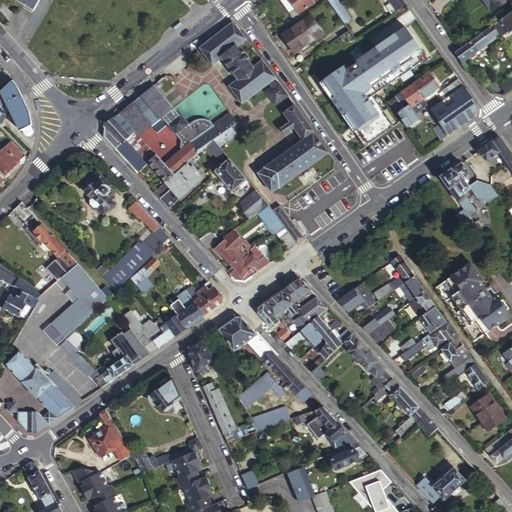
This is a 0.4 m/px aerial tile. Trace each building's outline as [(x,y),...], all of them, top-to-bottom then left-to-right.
[(40,0),(9,0),(33,14),(40,0)] [(278,0),(279,0),(287,12),(296,7),(300,12),(315,2),(313,0),(278,0)] [(337,0),(327,0),(331,5),(343,22),(350,18),(337,0)] [(395,10),(396,11),(406,4),(402,0),(388,0),(390,2),(395,10)] [(480,0),(488,11),(498,4),(496,1),(496,0),(480,0)] [(390,13),(395,10),(390,2),(385,6),(390,13)] [(296,7),(287,12),(292,18),(300,12),(296,7)] [(180,11),(171,18),(174,21),(182,14),(180,11)] [(280,36),(294,54),(323,34),(309,15),(280,36)] [(399,25),(416,48),(425,41),(408,18),(399,25)] [(234,21),(199,48),(213,67),(222,60),(238,80),(229,87),(242,103),(270,83),(274,87),(267,92),(272,99),(285,89),(280,82),(278,84),(274,80),(277,78),(264,60),(254,67),(251,64),(253,62),(247,55),(245,56),(238,47),(248,40),(234,21)] [(500,22),(493,28),(499,37),(507,32),(500,22)] [(336,38),(348,30),(344,24),(330,32),(334,40),(336,38)] [(490,27),(481,33),(487,41),(496,35),(490,27)] [(394,96),(355,39),(348,30),(336,38),(350,57),(353,55),(366,73),(379,91),(396,114),(403,109),(398,103),(404,98),(400,92),(394,96)] [(481,33),(461,47),(453,53),(461,64),(478,52),(476,49),(487,41),(481,33)] [(487,41),(476,49),(478,52),(498,38),(496,35),(487,41)] [(437,53),(427,61),(432,67),(442,60),(437,53)] [(439,86),(428,71),(412,82),(419,92),(421,95),(423,98),(439,86)] [(366,73),(363,76),(376,94),(379,91),(366,73)] [(443,88),(448,96),(463,85),(457,77),(443,88)] [(23,129),(36,122),(20,88),(14,80),(3,91),(8,100),(11,107),(23,129)] [(511,87),(511,83),(510,80),(499,88),(504,94),(511,87)] [(419,92),(412,82),(400,92),(404,98),(406,101),(417,93),(419,92)] [(156,83),(150,88),(150,92),(145,97),(143,94),(133,101),(135,104),(130,109),(125,108),(120,112),(136,129),(145,121),(152,122),(160,115),(161,108),(170,100),(156,83)] [(438,113),(443,119),(440,121),(450,134),(472,118),(477,105),(464,87),(442,103),(446,108),(438,113)] [(290,95),(285,89),(272,99),(276,104),(290,95)] [(423,98),(421,95),(419,96),(417,93),(406,101),(411,107),(423,98)] [(396,114),(401,121),(407,129),(420,119),(411,107),(406,101),(404,98),(398,103),(403,109),(396,114)] [(11,107),(8,100),(1,107),(7,113),(11,107)] [(136,130),(157,154),(166,164),(191,142),(220,121),(230,114),(236,123),(214,139),(219,144),(240,126),(227,110),(216,119),(217,119),(211,124),(210,123),(209,122),(208,121),(206,120),(203,119),(201,119),(200,119),(197,120),(194,121),(193,122),(191,123),(189,120),(183,126),(177,119),(182,115),(181,114),(183,113),(174,106),(170,100),(161,108),(160,115),(152,122),(145,121),(136,129),(136,130)] [(329,153),(296,105),(284,114),(290,123),(281,129),(285,135),(294,129),(300,138),(302,138),(263,166),(264,167),(257,172),(270,191),(277,187),(277,188),(299,174),(309,167),(329,153)] [(114,148),(136,130),(136,129),(120,112),(119,112),(104,124),(102,135),(114,148)] [(189,120),(183,113),(181,114),(182,115),(177,119),(183,126),(189,120)] [(185,164),(207,145),(214,139),(236,123),(230,114),(220,121),(191,142),(166,164),(172,170),(175,174),(185,164)] [(450,134),(440,121),(434,126),(440,133),(436,136),(439,140),(443,137),(443,139),(450,134)] [(36,134),(36,122),(23,129),(30,136),(36,134)] [(157,154),(136,130),(114,148),(129,164),(137,172),(148,163),(157,154)] [(511,152),(500,135),(479,150),(487,161),(490,162),(500,155),(511,170),(511,152)] [(219,144),(214,139),(207,145),(217,157),(224,150),(219,144)] [(26,154),(12,140),(0,151),(0,168),(6,175),(26,154)] [(166,164),(157,154),(148,163),(166,182),(175,174),(172,170),(166,164)] [(240,169),(229,157),(224,161),(223,160),(217,165),(218,166),(215,170),(233,190),(248,178),(240,169)] [(441,177),(442,179),(465,210),(456,216),(467,232),(481,222),(476,214),(479,212),(469,198),(472,195),(471,193),(474,191),(466,180),(470,177),(470,175),(461,163),(441,177)] [(154,192),(168,208),(200,180),(185,164),(175,174),(166,182),(154,192)] [(311,170),(309,167),(299,174),(301,177),(311,170)] [(107,181),(99,173),(90,181),(86,181),(84,186),(89,187),(91,189),(86,193),(92,200),(89,205),(93,210),(98,209),(104,215),(115,205),(113,202),(116,199),(112,194),(110,196),(108,193),(112,190),(106,184),(107,181)] [(264,208),(270,204),(257,189),(251,194),(264,208)] [(264,208),(251,194),(242,201),(245,211),(250,218),(258,212),(261,210),(264,208)] [(78,264),(24,204),(24,203),(14,212),(42,245),(43,244),(69,273),(78,264)] [(153,235),(161,228),(138,203),(130,210),(153,235)] [(274,209),(270,204),(264,208),(261,210),(277,231),(284,226),(275,210),(274,209)] [(295,244),(303,238),(281,204),(274,209),(275,210),(284,226),(295,244)] [(261,210),(258,212),(274,233),(277,231),(261,210)] [(295,244),(284,226),(277,231),(288,249),(295,244)] [(143,245),(154,257),(171,240),(161,228),(143,245)] [(199,241),(206,249),(219,240),(213,232),(199,241)] [(248,235),(244,239),(252,248),(255,246),(257,245),(248,235)] [(216,250),(232,267),(252,248),(244,239),(237,245),(233,241),(230,244),(229,243),(227,246),(224,242),(216,250)] [(245,261),(250,267),(252,265),(258,271),(263,267),(269,263),(266,259),(271,254),(268,251),(269,250),(264,244),(255,246),(252,248),(232,267),(234,270),(245,261)] [(106,279),(118,292),(125,284),(154,257),(143,245),(142,245),(106,279)] [(400,287),(415,276),(406,263),(401,255),(392,262),(402,275),(387,286),(392,293),(400,287)] [(157,260),(151,265),(155,271),(162,265),(157,260)] [(245,261),(234,270),(240,276),(250,267),(245,261)] [(433,286),(472,341),(509,315),(499,300),(497,301),(492,294),(491,292),(489,294),(484,287),(480,281),(482,280),(469,261),(433,286)] [(155,289),(164,281),(157,272),(155,271),(151,265),(146,270),(147,271),(143,275),(155,289)] [(244,281),(258,271),(252,265),(250,267),(240,276),(234,270),(229,275),(234,280),(244,281)] [(0,292),(5,284),(16,291),(20,284),(0,271),(0,292)] [(151,292),(155,289),(143,275),(134,282),(144,293),(149,289),(151,292)] [(417,298),(426,292),(415,276),(400,287),(411,302),(417,298)] [(286,287),(280,292),(293,306),(312,291),(300,278),(286,287)] [(203,288),(217,309),(225,303),(225,298),(210,282),(203,288)] [(377,303),(362,283),(337,301),(347,312),(360,303),(365,309),(371,304),(372,307),(377,303)] [(0,309),(4,312),(16,291),(5,284),(0,292),(0,309)] [(373,294),(382,288),(379,284),(370,290),(373,294)] [(491,292),(492,294),(494,293),(495,290),(491,284),(488,284),(484,287),(489,294),(491,292)] [(189,291),(190,292),(189,293),(207,316),(217,309),(203,288),(200,290),(198,287),(196,285),(189,291)] [(392,293),(387,286),(386,285),(382,288),(373,294),(372,295),(378,303),(392,293)] [(102,291),(110,299),(114,295),(106,287),(102,291)] [(76,332),(88,320),(57,288),(45,299),(76,332)] [(16,291),(4,312),(20,321),(27,309),(25,307),(30,299),(16,291)] [(312,291),(293,306),(298,311),(317,296),(312,291)] [(293,306),(280,292),(264,303),(277,317),(285,311),(288,310),(293,306)] [(427,312),(436,306),(426,292),(417,298),(418,300),(425,309),(427,312)] [(181,302),(197,323),(207,316),(189,293),(180,301),(181,302)] [(311,324),(319,318),(329,309),(317,296),(298,311),(301,314),(311,324)] [(33,312),(38,304),(30,299),(25,307),(27,309),(20,321),(21,322),(29,309),(33,312)] [(420,313),(425,309),(418,300),(413,304),(420,313)] [(179,317),(187,330),(197,323),(181,302),(172,309),(173,311),(179,317)] [(277,317),(264,303),(261,305),(259,307),(257,309),(256,311),(273,329),(281,321),(277,317)] [(372,307),(377,312),(382,309),(378,303),(377,303),(372,307)] [(298,311),(293,306),(288,310),(293,315),(298,311)] [(441,313),(436,306),(427,312),(419,318),(426,328),(433,322),(432,320),(441,313)] [(387,319),(393,315),(389,310),(378,318),(382,323),(387,319)] [(160,322),(165,327),(179,317),(173,311),(160,322)] [(294,320),(285,311),(277,317),(281,321),(286,326),(294,320)] [(360,315),(364,321),(371,316),(368,312),(360,315)] [(125,319),(135,333),(151,355),(170,342),(176,338),(171,331),(166,334),(162,330),(161,330),(155,321),(145,327),(134,313),(125,319)] [(311,324),(301,314),(296,319),(294,320),(301,327),(304,330),(311,324)] [(441,326),(447,322),(443,316),(437,320),(441,326)] [(187,330),(179,317),(165,327),(162,330),(166,334),(171,331),(176,338),(187,330)] [(311,324),(323,337),(330,330),(333,333),(337,330),(343,324),(337,318),(328,327),(319,318),(311,324)] [(382,323),(380,324),(388,334),(394,330),(387,319),(382,323)] [(237,320),(220,332),(237,354),(249,345),(260,336),(246,320),(237,320)] [(388,334),(380,324),(379,326),(373,320),(362,329),(377,344),(388,334)] [(448,345),(458,338),(452,329),(447,322),(441,326),(416,344),(413,346),(418,353),(428,345),(426,342),(430,340),(437,348),(446,342),(448,345)] [(291,350),(305,337),(315,347),(324,338),(323,337),(311,324),(304,330),(287,345),(291,350)] [(284,342),(293,334),(286,326),(277,334),(284,342)] [(343,344),(353,335),(350,331),(340,341),(339,339),(336,337),(333,333),(330,330),(323,337),(324,338),(336,351),(343,344)] [(339,339),(340,341),(350,331),(349,330),(339,339)] [(76,332),(67,340),(82,356),(88,350),(82,344),(85,341),(76,332)] [(151,355),(135,333),(126,340),(142,362),(151,355)] [(392,378),(353,335),(343,344),(375,377),(373,380),(378,385),(372,391),(375,394),(392,378)] [(260,336),(249,345),(264,362),(268,358),(257,346),(264,340),(260,336)] [(336,351),(324,338),(315,347),(323,357),(327,360),(336,351)] [(456,369),(472,357),(458,338),(448,345),(441,350),(456,369)] [(401,348),(405,352),(413,346),(416,344),(413,339),(401,348)] [(82,356),(67,340),(62,346),(90,376),(96,370),(82,356)] [(280,358),(264,340),(257,346),(268,358),(264,362),(284,384),(294,374),(280,358)] [(216,362),(204,343),(190,352),(189,356),(197,375),(216,362)] [(511,365),(509,367),(511,372),(511,346),(502,353),(507,360),(511,365)] [(17,413),(17,421),(29,434),(39,434),(83,403),(76,395),(75,395),(68,400),(48,380),(21,351),(7,365),(49,409),(42,416),(38,412),(17,413)] [(102,376),(109,384),(135,367),(128,357),(108,370),(105,366),(97,371),(102,376)] [(480,390),(490,383),(472,357),(456,369),(442,380),(447,387),(456,381),(456,382),(467,373),(480,390)] [(313,373),(320,367),(323,364),(319,361),(310,370),(313,373)] [(326,373),(320,367),(313,373),(319,380),(326,373)] [(68,400),(75,395),(54,373),(48,380),(68,400)] [(294,374),(284,384),(297,397),(307,388),(294,374)] [(95,381),(101,390),(109,384),(102,376),(95,381)] [(416,422),(425,414),(392,378),(375,394),(372,398),(377,402),(383,396),(382,395),(387,389),(391,394),(409,415),(410,414),(412,416),(396,431),(400,437),(416,422)] [(172,404),(181,397),(173,380),(152,396),(149,400),(155,407),(158,405),(163,412),(165,410),(167,413),(174,407),(172,404)] [(263,380),(239,399),(245,409),(271,389),(263,380)] [(203,388),(219,426),(232,421),(220,391),(217,392),(214,384),(203,388)] [(303,404),(313,394),(307,388),(297,397),(303,404)] [(440,392),(436,395),(440,402),(445,399),(440,392)] [(444,407),(447,412),(465,400),(461,395),(444,407)] [(505,420),(488,395),(481,401),(472,407),(489,432),(505,420)] [(11,413),(17,413),(17,401),(7,401),(6,407),(11,413)] [(353,439),(325,408),(313,412),(321,421),(319,423),(330,434),(329,435),(338,444),(343,440),(348,446),(352,443),(350,441),(353,439)] [(133,458),(135,456),(107,410),(101,415),(107,424),(98,431),(101,435),(91,441),(104,459),(116,450),(125,463),(133,458)] [(282,410),(252,421),(260,432),(284,423),(287,422),(282,410)] [(438,427),(425,414),(416,422),(429,436),(438,427)] [(294,419),(287,422),(284,423),(286,428),(296,425),(294,419)] [(219,426),(227,444),(240,439),(232,421),(219,426)] [(511,429),(500,439),(504,445),(488,456),(495,465),(502,459),(505,462),(511,456),(511,429)] [(197,452),(204,449),(199,439),(191,443),(190,447),(193,454),(197,452)] [(484,451),(488,456),(504,445),(500,439),(484,451)] [(358,444),(338,453),(339,456),(331,459),(335,471),(369,457),(358,444)] [(174,463),(193,454),(190,447),(165,460),(168,466),(174,463)] [(147,477),(161,470),(168,466),(165,460),(164,458),(152,465),(145,452),(136,457),(135,456),(133,458),(137,466),(140,464),(147,477)] [(193,454),(174,463),(182,479),(178,480),(183,489),(186,488),(203,480),(199,471),(201,470),(199,467),(201,466),(200,462),(201,461),(197,452),(193,454)] [(310,465),(312,472),(328,465),(326,459),(310,465)] [(33,463),(25,468),(47,510),(58,504),(37,465),(33,463)] [(95,497),(111,489),(103,474),(102,475),(84,468),(74,470),(81,484),(85,482),(87,485),(84,486),(86,490),(85,491),(89,500),(95,497)] [(444,500),(465,480),(454,468),(436,485),(433,488),(440,496),(444,500)] [(299,469),(287,474),(299,504),(312,499),(308,491),(302,477),(299,469)] [(370,511),(394,511),(385,487),(390,485),(385,470),(358,480),(370,511)] [(248,491),(258,487),(252,472),(242,476),(248,491)] [(310,474),(302,477),(308,491),(315,487),(310,474)] [(213,487),(208,477),(203,480),(186,488),(193,504),(190,505),(192,511),(199,511),(214,506),(210,497),(212,496),(211,493),(213,492),(211,488),(213,487)] [(433,488),(436,485),(431,479),(428,482),(425,478),(417,486),(432,503),(440,496),(433,488)] [(122,511),(115,498),(118,496),(114,488),(111,489),(95,497),(99,506),(97,506),(99,510),(96,511),(97,511),(122,511)] [(313,499),(318,511),(335,511),(328,493),(313,499)] [(214,506),(199,511),(222,511),(219,503),(214,506)]
